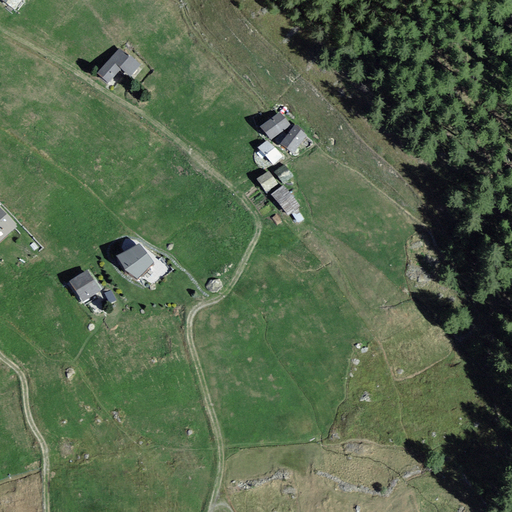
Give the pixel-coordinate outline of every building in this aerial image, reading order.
[(25,0),(4,0),(2,4),(16,13),(25,0)] [(140,68),(122,53),(102,76),(112,85),(124,70),(132,77),(140,68)] [(291,128),(281,117),(265,132),(275,143),(291,128)] [(309,138),(297,131),(286,149),(297,156),(309,138)] [(283,159),(269,145),(262,152),(276,166),(283,159)] [(285,169),(278,176),(287,184),(293,178),(285,169)] [(279,186),(271,176),(261,185),(269,194),(279,186)] [(287,190),(276,199),(290,218),(301,209),(287,190)] [(0,245),(15,231),(0,214),(0,245)] [(152,266),(139,250),(119,261),(126,277),(138,284),(152,266)] [(73,286),(85,306),(102,295),(89,275),(73,286)]
